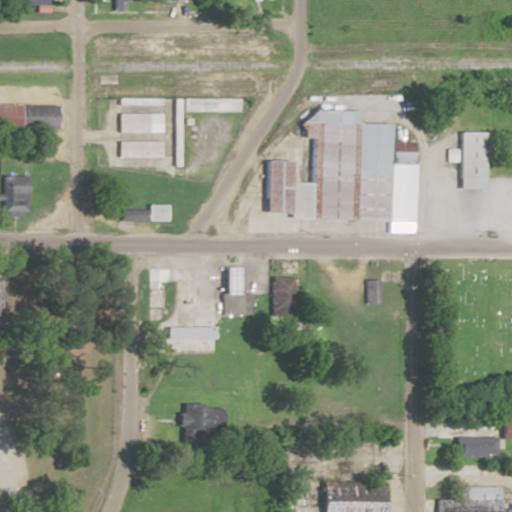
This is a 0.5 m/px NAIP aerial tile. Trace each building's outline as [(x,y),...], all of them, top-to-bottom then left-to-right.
[(108,0),(109,11),(121,11),(121,0),(108,0)] [(158,31),(173,31),(173,46),(158,46),(158,31)] [(127,35),(157,35),(157,52),(127,52),(127,35)] [(183,35),(265,35),(265,51),(183,52),(183,35)] [(206,96),(206,80),(244,80),(244,96),(206,96)] [(167,97),(175,96),(176,167),(168,167),(167,97)] [(112,97),(156,97),(156,105),(112,105),(112,97)] [(177,98),(233,98),(233,111),(177,111),(177,98)] [(0,130),(52,130),(52,104),(0,104),(0,130)] [(258,161),(257,214),(282,214),(282,220),(380,222),(382,162),(406,162),(407,141),(382,140),(382,124),(350,123),(350,111),(307,110),(292,123),(297,123),(296,139),(305,139),(304,183),(284,183),(285,161),(258,161)] [(112,113),(158,113),(158,134),(112,134),(112,113)] [(477,132),(453,132),(453,148),(439,148),(439,162),(453,162),(453,188),(477,188),(477,132)] [(112,141),(158,141),(157,157),(112,157),(112,141)] [(23,176),(0,175),(0,215),(23,216),(23,176)] [(161,204),(142,204),(142,210),(117,210),(116,221),(161,221),(161,204)] [(142,265),(142,318),(160,318),(160,281),(164,281),(164,265),(142,265)] [(217,265),(217,292),(214,292),(214,314),(245,314),(245,293),(233,293),(233,265),(217,265)] [(266,275),(265,299),(281,299),(282,276),(266,275)] [(359,278),(375,278),(376,303),(360,304),(359,278)] [(208,325),(161,325),(161,337),(208,336),(208,325)] [(176,402),(176,433),(217,432),(217,402),(176,402)] [(511,437),(511,420),(496,420),(496,437),(511,437)] [(480,436),(450,436),(450,456),(480,456),(480,436)] [(278,511),(315,511),(316,481),(344,482),(344,499),(376,500),(376,479),(361,479),(361,466),(390,467),(390,443),(280,440),(278,511)] [(492,511),(492,486),(450,486),(450,498),(431,498),(430,511),(492,511)]
